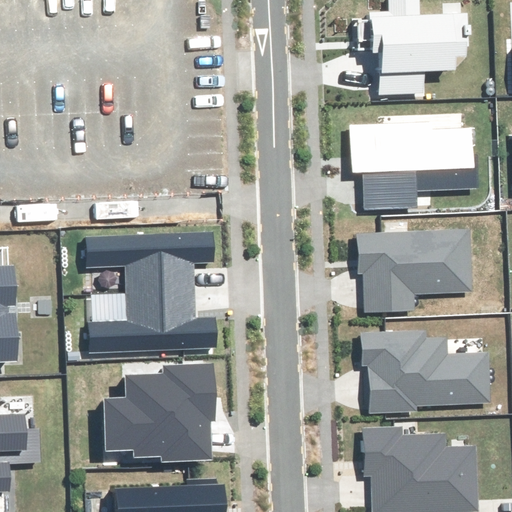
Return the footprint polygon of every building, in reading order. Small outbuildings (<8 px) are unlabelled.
[(389,0),(390,12),(370,13),(372,50),(378,50),(381,95),(424,93),(423,72),(452,70),(451,54),(467,53),(465,14),(420,16),(418,0),(389,0)] [(430,122),(351,126),(354,171),(364,171),(366,207),(416,204),(416,191),(473,188),(470,128),(431,130),(430,122)] [(467,230),(358,236),(360,273),(364,273),(366,311),(416,309),(415,293),(471,290),(467,230)] [(210,231),(86,237),(88,266),(125,264),(128,322),(91,324),(93,353),(216,346),(215,319),(195,320),(192,262),(212,261),(210,231)] [(14,266),(0,266),(0,360),(19,359),(14,266)] [(427,330),(362,334),(363,365),(369,365),(372,412),(416,410),(416,405),(490,401),(488,354),(447,356),(445,337),(428,338),(427,330)] [(127,398),(106,399),(109,449),(136,448),(136,457),(161,455),(161,462),(211,459),(209,419),(217,419),(214,364),(165,367),(165,376),(126,378),(127,398)] [(22,413),(0,414),(0,490),(10,490),(8,463),(39,461),(37,430),(23,431),(22,413)] [(402,427),(364,429),(368,511),(423,511),(476,509),(473,447),(448,449),(447,434),(402,436),(402,427)] [(224,511),(223,483),(117,489),(118,511),(224,511)]
